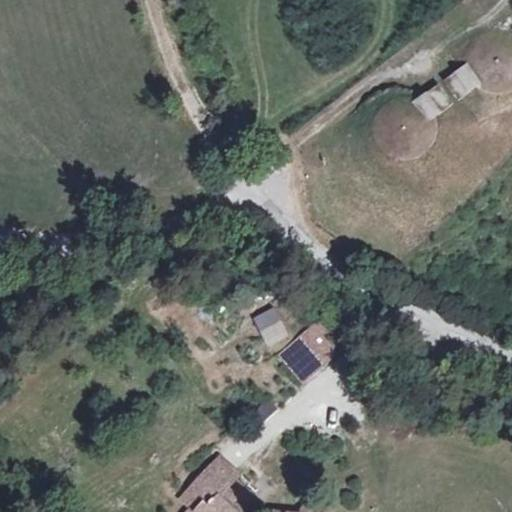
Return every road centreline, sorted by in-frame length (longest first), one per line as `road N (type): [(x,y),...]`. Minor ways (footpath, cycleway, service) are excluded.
road 1 (track): [(249,196),(295,141),(385,75),(417,67),(503,0)]
road 2 (residential): [(511,357),(392,296),(249,196)]
road 3 (track): [(249,196),(97,242),(0,238)]
road 4 (track): [(249,196),(162,53),(145,0)]
